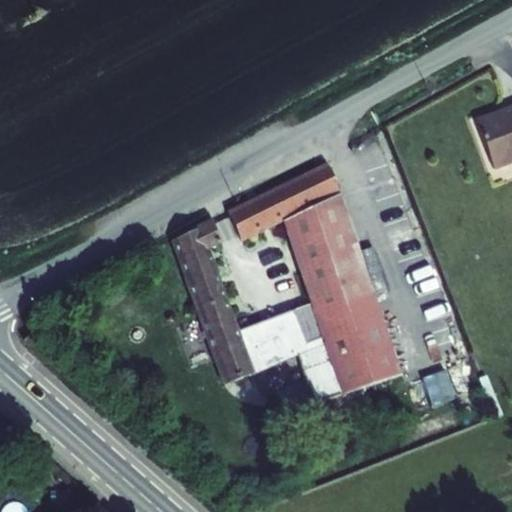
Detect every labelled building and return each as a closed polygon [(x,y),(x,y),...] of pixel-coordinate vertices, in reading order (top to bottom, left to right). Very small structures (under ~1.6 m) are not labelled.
[(511,170),(511,116),(504,119),(507,126),(481,136),(497,176),(511,170)] [(504,119),(479,129),(481,136),(507,126),(504,119)] [(330,353),(300,364),(308,387),(306,394),(311,398),(316,413),(407,381),(333,174),(234,221),(244,250),(286,229),(327,344),(330,353)] [(216,230),(178,247),(227,392),(300,364),(330,353),(327,344),(310,350),(297,316),(238,339),(210,256),(224,250),(216,230)] [(421,413),(455,399),(443,370),(409,384),(421,413)]
